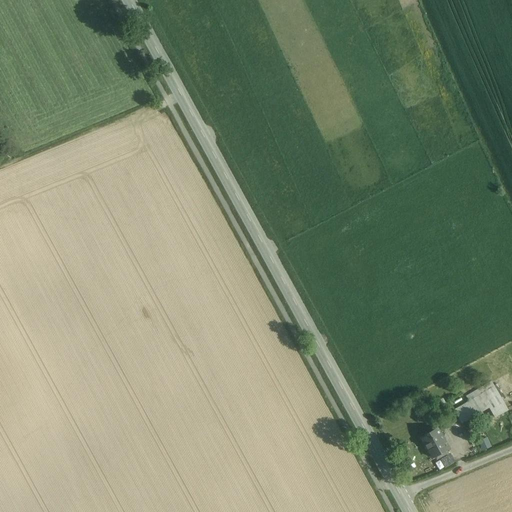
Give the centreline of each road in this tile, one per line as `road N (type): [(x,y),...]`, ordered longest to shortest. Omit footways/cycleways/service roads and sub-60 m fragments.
road 1 (tertiary): [(410,511),(128,0)]
road 2 (track): [(400,495),(511,450)]
